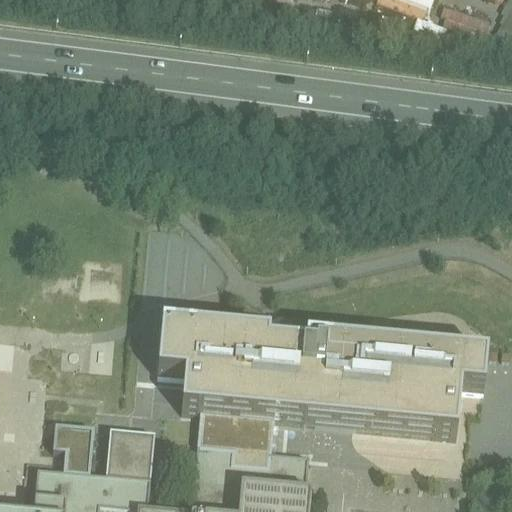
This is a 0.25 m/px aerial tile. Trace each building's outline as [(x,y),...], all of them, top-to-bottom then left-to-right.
[(437,0),(386,0),(431,17),(437,0)] [(486,365),(161,335),(157,385),(184,387),(181,420),(200,422),(283,430),(456,445),(461,399),(483,401),(486,365)] [(280,463),(283,430),(200,422),(197,456),(232,459),(231,474),(267,477),(268,462),(280,463)] [(94,438),(56,435),(53,460),(65,462),(63,483),(90,486),(94,438)] [(155,444),(110,440),(106,487),(151,491),(155,444)] [(232,459),(197,456),(192,511),(238,511),(240,496),(305,502),(309,466),(280,463),(268,462),(267,477),(231,474),(232,459)] [(148,511),(151,491),(106,487),(90,486),(63,483),(38,481),(34,511),(148,511)] [(305,502),(240,496),(238,511),(309,511),(310,502),(305,502)]
